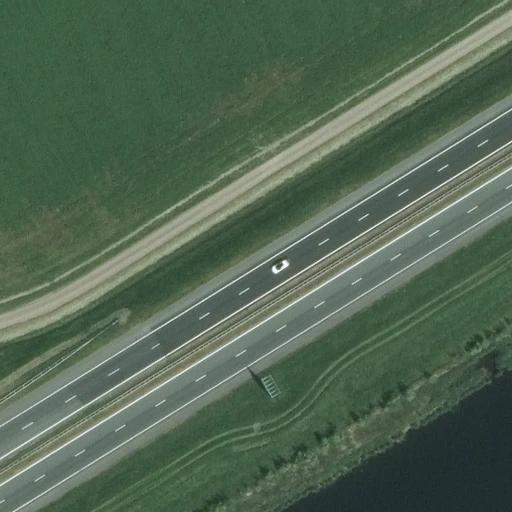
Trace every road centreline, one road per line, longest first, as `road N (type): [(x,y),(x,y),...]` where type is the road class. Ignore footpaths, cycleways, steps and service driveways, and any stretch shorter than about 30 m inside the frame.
road 1 (motorway): [(0,501),(511,182)]
road 2 (motorway): [(511,129),(0,447)]
road 3 (unclassified): [(0,323),(88,281),(511,17)]
